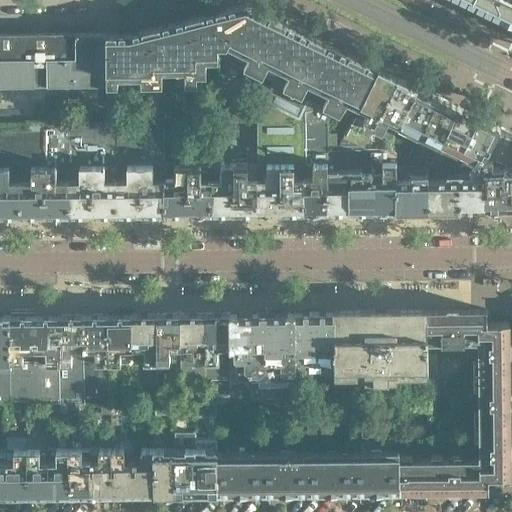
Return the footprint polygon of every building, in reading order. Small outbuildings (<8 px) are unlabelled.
[(511,0),(468,0),(511,21),(511,0)] [(252,70),(278,18),(245,3),(217,10),(217,44),(227,44),(230,38),(242,43),(238,51),(224,52),(224,65),(231,65),(233,61),(252,70)] [(217,44),(217,10),(195,16),(196,74),(206,74),(206,53),(218,53),(217,44)] [(196,74),(195,16),(173,21),(173,63),(185,63),(185,83),(196,83),(196,74)] [(279,61),(295,27),(278,18),(252,70),(261,75),(270,57),(279,61)] [(173,63),(173,21),(151,27),(151,84),(162,84),(162,63),(173,63)] [(151,84),(151,27),(129,32),(129,70),(141,70),(141,84),(151,84)] [(283,105),(288,94),(316,37),(295,27),(279,61),(290,67),(282,84),(285,86),(275,107),(280,110),(283,105)] [(129,70),(129,32),(107,33),(107,82),(107,84),(117,84),(117,70),(129,70)] [(0,82),(107,82),(107,33),(0,33),(0,82)] [(320,81),(336,47),(316,37),(288,94),(293,96),(296,91),(300,93),(308,75),(320,81)] [(332,109),(357,57),(336,47),(320,81),(332,87),(323,104),(332,109)] [(361,101),(378,67),(357,57),(332,109),(339,112),(350,96),(361,101)] [(374,127),(398,77),(378,67),(361,101),(361,102),(372,108),(365,123),(374,127)] [(401,122),(418,87),(398,77),(374,127),(383,131),(390,117),(401,122)] [(421,132),(438,96),(418,87),(401,122),(421,132)] [(252,100),(255,93),(244,88),(237,102),(251,102),(252,100)] [(441,141),(458,106),(438,96),(421,132),(411,153),(430,152),(436,139),(441,141)] [(275,122),(280,110),(275,107),(266,103),(265,106),(258,103),(252,100),(251,102),(237,102),(218,102),(206,102),(174,103),(162,103),(152,103),(152,121),(178,121),(187,121),(195,120),(195,123),(225,122),(233,122),(242,122),(271,122),(275,122)] [(285,122),(291,109),(283,105),(280,110),(275,122),(280,122),(285,122)] [(455,165),(479,116),(458,106),(441,141),(430,166),(455,165)] [(119,121),(118,108),(107,108),(107,121),(115,121),(119,121)] [(484,159),(500,126),(479,116),(455,165),(459,165),(475,158),(484,159)] [(355,135),(362,122),(353,118),(347,131),(349,132),(355,135)] [(195,132),(195,123),(195,120),(187,121),(187,132),(195,132)] [(100,133),(100,121),(91,122),(91,133),(100,133)] [(115,121),(107,121),(103,121),(103,134),(115,134),(115,121)] [(139,132),(139,121),(131,121),(131,132),(139,132)] [(148,132),(148,121),(139,121),(139,132),(148,132)] [(187,132),(187,121),(178,121),(178,132),(187,132)] [(326,134),(326,121),(303,121),(303,136),(326,135),(326,134)] [(336,134),(336,126),(326,121),(326,134),(336,134)] [(91,133),(91,122),(82,122),(83,133),(91,133)] [(233,133),(233,122),(225,122),(225,133),(233,133)] [(242,133),(242,122),(233,122),(233,133),(242,133)] [(280,133),(280,122),(275,122),(271,122),(271,133),(280,133)] [(298,136),(298,125),(283,125),(283,136),(298,136)] [(506,209),(505,163),(511,149),(511,132),(500,126),(484,159),(484,209),(506,209)] [(357,136),(355,135),(349,132),(349,145),(357,145),(357,136)] [(0,214),(20,214),(20,185),(19,135),(0,135),(0,214)] [(397,156),(401,148),(398,147),(399,144),(396,143),(395,145),(391,143),(387,151),(395,155),(397,156)] [(327,211),(326,173),(326,150),(312,151),(312,180),(303,180),(304,182),(304,211),(327,211)] [(396,210),(396,179),(395,155),(372,155),(373,173),(373,210),(396,210)] [(484,209),(484,159),(475,158),(469,168),(469,178),(459,178),(459,209),(484,209)] [(257,212),(257,183),(247,183),(247,163),(234,164),(234,212),(257,212)] [(281,211),(280,163),(267,163),(267,182),(257,183),(257,212),(281,211)] [(304,211),(304,182),(293,182),(293,163),(280,163),(281,211),(304,211)] [(140,213),(140,164),(127,165),(127,184),(116,184),(116,213),(140,213)] [(164,213),(164,184),(153,184),(152,164),(140,164),(140,213),(164,213)] [(188,212),(187,164),(174,164),(174,183),(164,184),(164,213),(188,212)] [(211,212),(211,183),(201,183),(200,164),(187,164),(188,212),(211,212)] [(234,212),(234,164),(220,164),(221,183),(211,183),(211,212),(234,212)] [(68,214),(68,185),(56,185),(56,165),(43,166),(44,214),(68,214)] [(92,213),(92,165),(67,165),(68,185),(68,214),(92,213)] [(116,213),(116,184),(105,184),(104,165),(92,165),(92,213),(116,213)] [(44,214),(43,166),(31,166),(31,185),(20,185),(20,214),(44,214)] [(350,211),(350,173),(326,173),(327,211),(350,211)] [(373,210),(373,173),(350,173),(350,211),(373,210)] [(428,210),(427,178),(396,179),(396,210),(428,210)] [(459,209),(459,178),(427,178),(428,210),(459,209)] [(477,326),(477,309),(426,310),(427,340),(469,340),(469,326),(477,326)] [(509,373),(508,322),(486,322),(486,309),(477,309),(477,326),(469,326),(469,340),(477,340),(478,373),(509,373)] [(427,373),(427,340),(426,310),(334,311),(335,368),(335,374),(364,374),(364,378),(374,378),(374,380),(388,379),(388,378),(397,377),(397,373),(427,373)] [(296,369),(295,311),(229,312),(230,374),(230,380),(245,380),(245,388),(253,388),(253,396),(296,395),(296,369)] [(335,368),(334,311),(295,311),(296,369),(305,369),(305,350),(325,350),(325,368),(335,368)] [(205,312),(180,313),(181,342),(181,378),(206,377),(206,374),(205,312)] [(230,374),(229,312),(205,312),(206,374),(230,374)] [(108,362),(107,313),(83,314),(83,344),(95,343),(95,362),(108,362)] [(132,343),(132,313),(107,313),(108,362),(121,362),(120,343),(132,343)] [(157,361),(156,313),(132,313),(132,343),(144,343),(144,361),(157,361)] [(181,342),(180,313),(156,313),(157,361),(169,361),(169,343),(181,342)] [(0,360),(10,360),(10,315),(0,314),(0,360)] [(34,344),(34,314),(10,315),(10,360),(10,363),(23,363),(23,344),(34,344)] [(59,362),(58,314),(34,314),(34,344),(46,344),(46,363),(59,362)] [(83,344),(83,314),(58,314),(59,362),(59,397),(84,397),(83,344)] [(509,423),(509,393),(509,373),(478,373),(478,424),(509,423)] [(206,402),(206,390),(197,390),(197,402),(204,402),(206,402)] [(215,402),(215,390),(206,390),(206,402),(215,402)] [(108,403),(108,391),(99,391),(99,403),(100,403),(108,403)] [(117,403),(117,391),(108,391),(108,403),(110,403),(117,403)] [(157,403),(157,391),(148,391),(148,403),(152,403),(157,403)] [(166,403),(166,391),(157,391),(157,403),(162,403),(166,403)] [(20,404),(20,392),(11,392),(11,404),(16,404),(20,404)] [(195,413),(195,402),(185,402),(185,413),(195,413)] [(204,413),(204,402),(197,402),(195,402),(195,413),(204,413)] [(110,414),(110,403),(108,403),(100,403),(100,414),(110,414)] [(120,414),(120,403),(117,403),(110,403),(110,414),(120,414)] [(152,414),(152,403),(148,403),(142,403),(143,414),(152,414)] [(162,414),(162,403),(157,403),(152,403),(152,414),(162,414)] [(26,415),(26,404),(20,404),(16,404),(16,415),(26,415)] [(36,415),(35,404),(26,404),(26,415),(36,415)] [(68,414),(68,404),(58,404),(58,415),(68,414)] [(78,414),(78,404),(68,404),(68,414),(78,414)] [(510,476),(509,423),(478,424),(479,458),(479,473),(479,489),(488,489),(488,476),(510,476)] [(153,493),(153,448),(140,448),(140,464),(132,464),(132,493),(153,493)] [(174,493),(174,455),(163,455),(163,448),(153,448),(153,493),(174,493)] [(196,492),(195,448),(185,448),(185,455),(174,455),(174,493),(196,492)] [(217,492),(216,455),(205,455),(205,448),(195,448),(196,492),(217,492)] [(69,494),(68,449),(56,449),(56,465),(47,465),(48,494),(69,494)] [(90,494),(90,464),(81,464),(81,449),(68,449),(69,494),(90,494)] [(111,493),(111,449),(98,449),(98,464),(90,464),(90,494),(111,493)] [(132,493),(132,464),(123,464),(123,449),(111,449),(111,493),(132,493)] [(399,490),(398,459),(398,449),(394,449),(394,454),(380,455),(380,449),(370,449),(370,455),(356,455),(356,450),(353,450),(353,491),(399,490)] [(27,494),(26,450),(13,450),(14,465),(5,465),(6,495),(27,494)] [(48,494),(47,465),(39,465),(38,450),(26,450),(27,494),(48,494)] [(308,491),(307,450),(304,450),(304,455),(290,456),(290,450),(278,450),(278,456),(265,456),(265,451),(262,451),(262,492),(308,491)] [(353,491),(353,450),(349,450),(349,455),(335,455),(335,450),(324,450),(324,455),(311,455),(311,450),(307,450),(308,491),(353,491)] [(262,492),(262,451),(259,451),(259,456),(245,456),(244,451),(234,451),(234,456),(221,456),(221,451),(216,451),(216,455),(217,492),(262,492)] [(427,490),(427,458),(398,459),(399,490),(427,490)] [(479,489),(479,473),(479,458),(427,458),(427,490),(448,490),(448,492),(460,492),(460,490),(479,489)]
